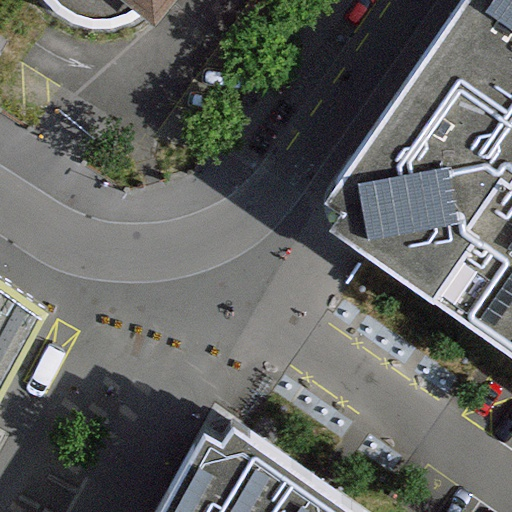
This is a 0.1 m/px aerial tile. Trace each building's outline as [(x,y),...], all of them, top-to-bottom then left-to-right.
[(134,0),(155,17),(168,0),(134,0)] [(511,0),(462,0),(410,73),(511,140),(511,0)] [(458,291),(511,211),(511,140),(410,73),(332,189),(352,201),(343,214),(458,291)] [(511,330),(511,211),(458,291),(511,330)] [(0,361),(41,291),(0,262),(0,361)] [(192,511),(331,511),(251,458),(245,469),(241,477),(221,465),(192,511)]
